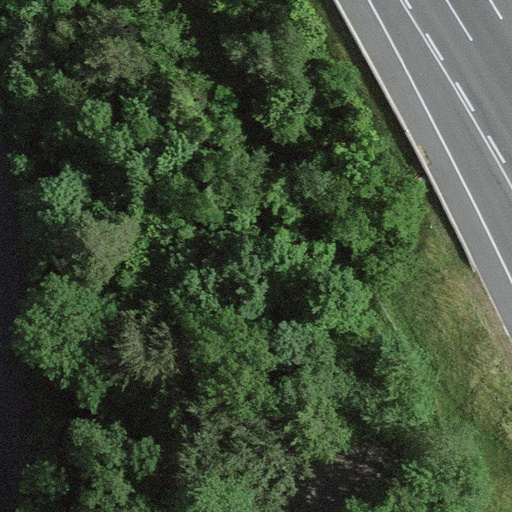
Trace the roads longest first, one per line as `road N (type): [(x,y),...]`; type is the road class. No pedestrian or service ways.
road 1 (motorway): [(397,0),(511,236)]
road 2 (unclassified): [(0,267),(12,421),(0,467)]
